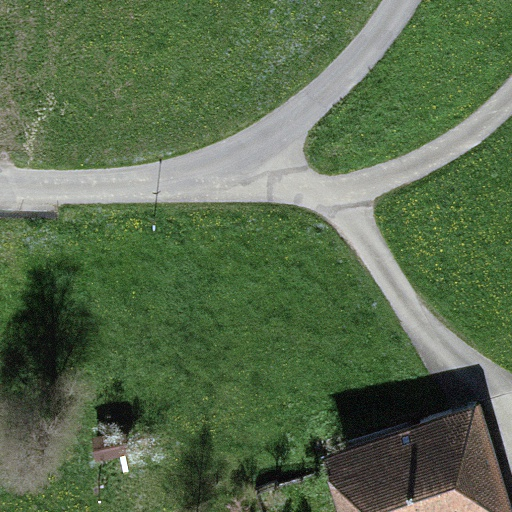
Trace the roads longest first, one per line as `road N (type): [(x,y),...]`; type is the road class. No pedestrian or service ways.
road 1 (unclassified): [(0,178),(189,181),(244,170),(306,114),(400,0)]
road 2 (track): [(244,170),(335,189),(421,156),(511,87)]
